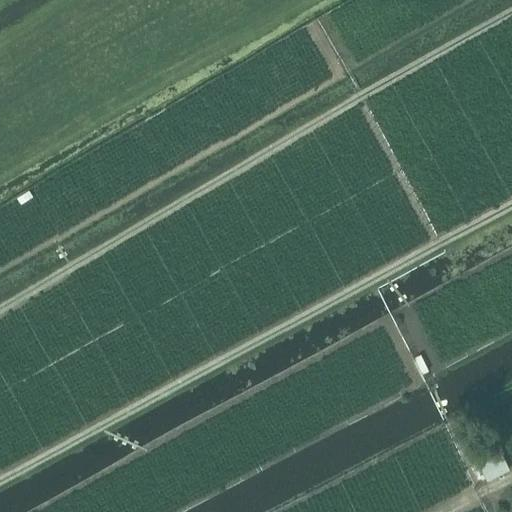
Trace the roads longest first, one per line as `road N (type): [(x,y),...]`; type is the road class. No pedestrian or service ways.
road 1 (track): [(511,12),(0,309)]
road 2 (track): [(0,481),(511,205)]
